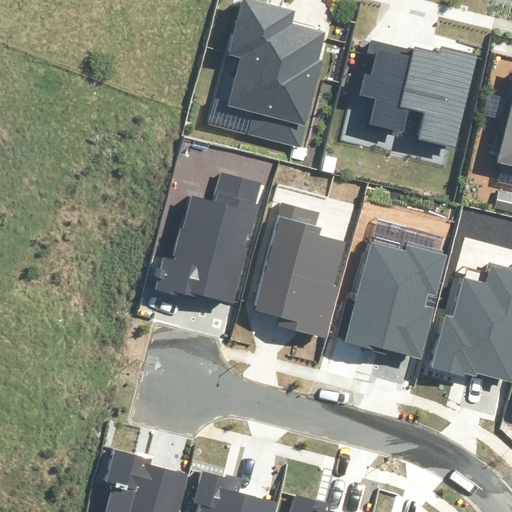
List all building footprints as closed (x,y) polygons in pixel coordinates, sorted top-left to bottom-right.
[(294,10),(252,0),(237,0),(213,95),(229,99),(227,105),(251,111),(245,134),(300,148),(322,61),(317,60),(324,30),(291,21),(294,10)] [(441,57),(368,40),(353,101),(372,105),(367,127),(459,149),(481,58),(443,49),(441,57)] [(511,96),(498,161),(511,164),(511,96)] [(261,184),(221,175),(215,203),(190,197),(176,259),(165,256),(157,292),(198,301),(199,295),(238,303),(260,205),(257,204),(261,184)] [(318,214),(282,205),(253,311),(278,317),(275,325),(328,339),(342,286),(336,285),(348,241),(319,233),(321,226),(315,225),(318,214)] [(407,251),(374,242),(348,340),(425,360),(438,310),(427,307),(430,295),(438,298),(450,254),(409,243),(407,251)] [(444,312),(431,367),(476,378),(477,373),(511,381),(511,375),(511,264),(511,265),(510,270),(490,266),(487,276),(465,271),(455,315),(444,312)] [(177,511),(188,474),(150,464),(152,459),(115,449),(107,481),(114,483),(106,511),(177,511)] [(275,511),(278,502),(239,493),(242,478),(226,474),(225,477),(202,471),(194,503),(201,504),(199,511),(275,511)] [(330,503),(291,493),(286,511),(334,511),(329,510),(330,503)]
